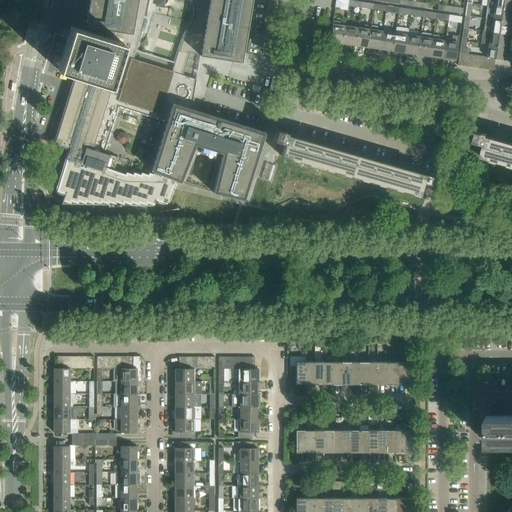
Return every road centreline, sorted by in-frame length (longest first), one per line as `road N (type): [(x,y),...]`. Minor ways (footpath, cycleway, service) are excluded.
road 1 (tertiary): [(13,305),(511,306)]
road 2 (tertiary): [(511,250),(28,249)]
road 3 (residential): [(12,511),(13,305)]
road 4 (unclassified): [(473,358),(445,358),(442,511)]
road 5 (residential): [(30,72),(21,95),(11,249)]
road 6 (residential): [(28,249),(30,72)]
road 7 (residential): [(278,398),(278,358),(270,348),(155,348)]
road 8 (residential): [(153,511),(155,348)]
road 9 (unclassified): [(439,159),(287,116)]
road 10 (unclassified): [(451,89),(357,91),(297,80)]
road 11 (residential): [(278,467),(407,466)]
road 12 (residential): [(278,398),(407,398)]
road 13 (unclassified): [(474,511),(473,391)]
